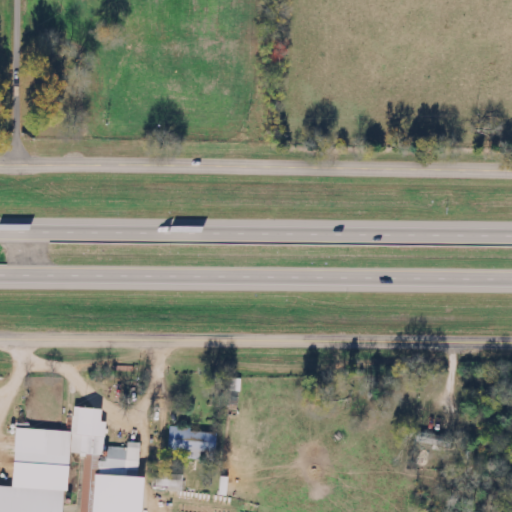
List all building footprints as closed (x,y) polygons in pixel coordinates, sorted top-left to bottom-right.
[(0,511),(66,511),(70,453),(106,455),(108,422),(103,422),(104,409),(75,407),(74,432),(18,428),(15,487),(0,486),(0,511)] [(172,427),(169,453),(215,459),(219,433),(172,427)] [(449,446),(450,436),(419,435),(418,444),(449,446)] [(143,511),(145,477),(140,477),(142,443),(129,442),(129,448),(109,447),(109,462),(97,461),(94,511),(143,511)] [(157,487),(169,487),(169,492),(181,492),(182,475),(158,474),(157,487)]
